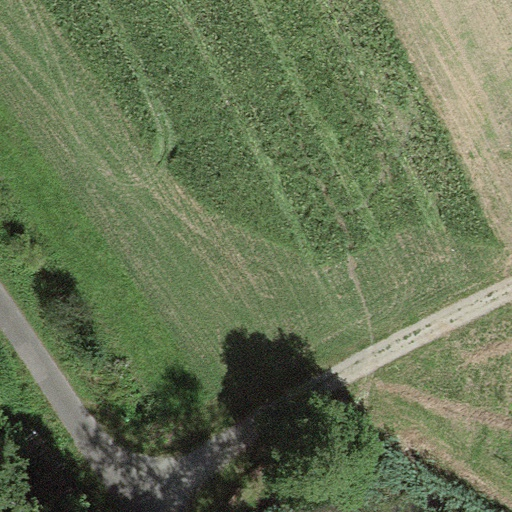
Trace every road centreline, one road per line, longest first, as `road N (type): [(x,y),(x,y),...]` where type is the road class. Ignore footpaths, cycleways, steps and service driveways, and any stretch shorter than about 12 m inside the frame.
road 1 (track): [(511,284),(378,346),(150,510)]
road 2 (track): [(151,511),(0,286)]
